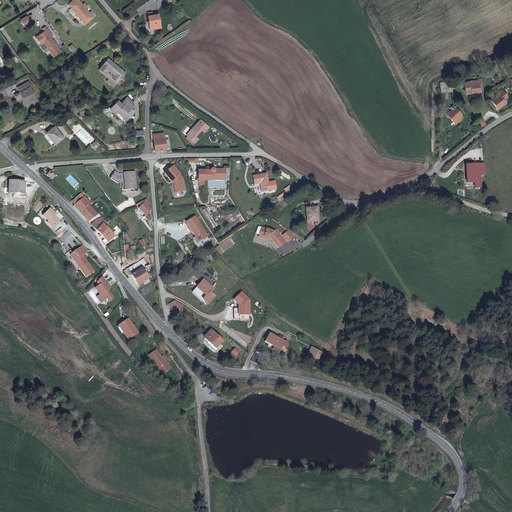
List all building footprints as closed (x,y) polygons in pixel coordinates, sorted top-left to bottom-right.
[(71,8),(76,13),(81,20),(80,21),(81,23),(83,21),(85,24),(93,17),(85,8),(87,7),(84,3),(83,4),(83,3),(81,4),(77,0),(73,0),(68,5),(71,8)] [(153,15),(153,13),(149,14),(150,20),(150,19),(150,22),(151,21),(152,28),(161,28),(160,14),(153,15)] [(27,15),(20,19),(25,27),(32,23),(27,15)] [(0,30),(9,43),(12,40),(3,28),(0,30)] [(54,57),(61,52),(50,37),(52,35),(47,29),(35,37),(41,44),(43,42),(54,57)] [(125,73),(108,59),(99,69),(105,74),(106,73),(110,77),(107,81),(113,87),(125,73)] [(481,92),(480,84),(482,83),(482,78),(464,80),(466,94),(481,92)] [(20,93),(26,104),(36,99),(30,88),(31,87),(29,82),(18,88),(20,93)] [(440,82),(441,92),(452,91),(451,82),(440,82)] [(503,101),(508,97),(505,93),(493,101),(498,108),(505,104),(503,101)] [(127,119),(134,112),(129,108),(132,104),(126,98),(123,102),(125,104),(122,106),(117,101),(110,109),(116,114),(118,111),(127,119)] [(456,125),(465,119),(461,114),(458,110),(457,108),(454,111),(456,113),(450,117),(456,125)] [(200,120),(196,124),(205,131),(208,127),(200,120)] [(484,129),(489,125),(485,120),(480,124),(484,129)] [(192,131),(187,137),(194,143),(205,131),(196,124),(191,130),(192,131)] [(63,138),(55,127),(46,133),(55,144),(63,138)] [(143,140),(142,132),(134,132),(134,140),(143,140)] [(154,144),(154,146),(154,150),(166,149),(165,146),(165,139),(164,138),(153,139),(154,144)] [(479,175),(485,174),(484,163),(467,164),(468,184),(475,183),(475,188),(480,188),(479,175)] [(173,183),(175,189),(178,188),(178,192),(185,190),(182,178),(179,174),(180,174),(173,165),(164,172),(171,181),(173,179),(174,182),(173,183)] [(215,170),(214,169),(212,169),(210,170),(199,170),(198,180),(212,180),(212,178),(225,177),(225,170),(215,170)] [(135,189),(134,172),(119,174),(115,171),(110,178),(117,183),(125,183),(124,183),(125,190),(135,189)] [(268,182),(267,174),(253,176),(254,184),(259,184),(260,184),(261,192),(276,189),(275,181),(268,182)] [(23,194),(24,187),(24,182),(9,181),(9,188),(8,193),(19,194),(23,194)] [(97,214),(88,205),(90,203),(84,197),(81,194),(71,202),(74,205),(73,206),(79,212),(88,222),(97,214)] [(150,204),(147,200),(143,201),(138,204),(140,207),(138,208),(145,216),(144,217),(148,222),(152,220),(152,217),(149,212),(151,210),(148,206),(150,204)] [(318,221),(317,207),(306,208),(307,222),(318,221)] [(52,228),(60,221),(54,215),(55,214),(49,208),(42,215),(48,221),(47,222),(52,228)] [(186,222),(195,237),(198,242),(207,236),(195,217),(186,222)] [(103,224),(102,225),(97,220),(91,225),(97,231),(100,234),(101,235),(105,239),(103,242),(105,245),(108,242),(114,236),(111,233),(113,231),(108,225),(106,227),(105,226),(104,225),(103,224)] [(271,239),(278,248),(285,242),(275,230),(274,232),(262,227),(261,227),(259,235),(263,237),(263,239),(267,240),(268,237),(271,238),(271,239)] [(64,237),(73,240),(75,235),(65,232),(64,237)] [(293,237),(288,232),(282,236),(287,242),(293,237)] [(76,259),(74,261),(86,277),(95,272),(82,254),(86,251),(82,246),(72,253),(76,259)] [(140,270),(139,268),(128,271),(138,285),(136,285),(139,289),(151,282),(142,268),(140,270)] [(107,287),(108,286),(102,277),(97,283),(99,286),(92,290),(97,297),(101,303),(107,299),(109,302),(114,299),(107,290),(108,289),(107,287)] [(213,289),(203,280),(191,292),(203,303),(204,301),(207,304),(215,296),(210,292),(213,289)] [(234,308),(234,320),(250,320),(249,300),(242,292),(234,299),(239,304),(239,308),(234,308)] [(184,307),(174,301),(169,305),(175,315),(184,307)] [(128,319),(120,325),(125,332),(123,333),(128,340),(137,333),(128,319)] [(125,332),(120,325),(116,327),(121,334),(123,333),(125,332)] [(205,339),(208,342),(215,349),(219,345),(222,341),(212,331),(205,339)] [(281,361),(285,355),(281,352),(284,347),(279,345),(280,342),(276,340),(275,342),(266,337),(264,340),(262,338),(260,341),(262,343),(262,345),(265,347),(264,350),(281,361)] [(215,349),(208,342),(207,344),(216,352),(221,346),(219,345),(215,349)] [(234,347),(231,352),(236,356),(240,352),(234,347)] [(320,360),(324,355),(314,348),(307,358),(312,362),(313,362),(313,359),(320,360)] [(156,350),(148,355),(154,363),(157,361),(160,366),(157,368),(163,375),(170,369),(156,350)] [(242,365),(251,367),(254,358),(245,356),(242,365)]
